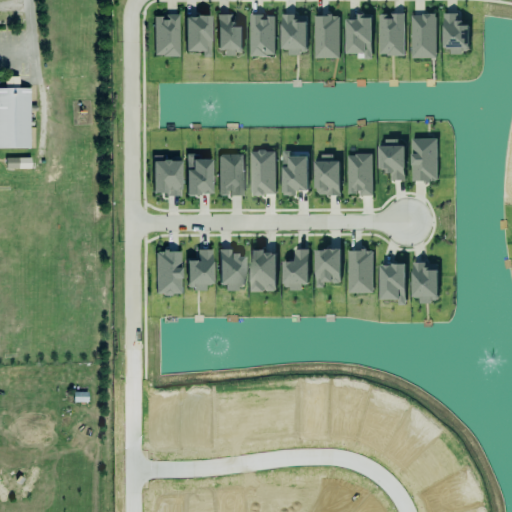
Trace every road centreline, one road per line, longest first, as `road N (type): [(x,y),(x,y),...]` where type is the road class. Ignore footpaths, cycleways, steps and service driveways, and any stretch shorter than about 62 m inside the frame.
road 1 (residential): [(130,511),(129,17),(136,0)]
road 2 (residential): [(131,224),(403,221)]
